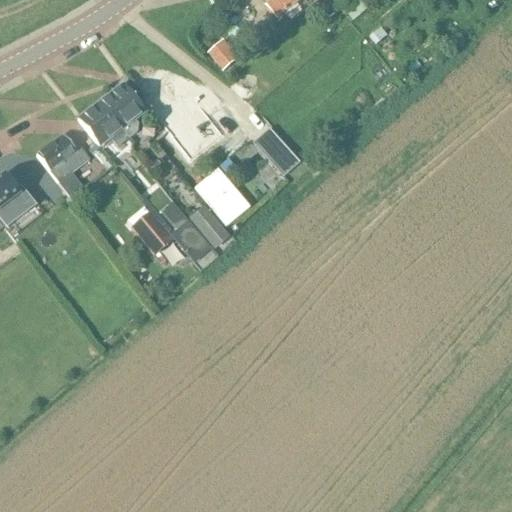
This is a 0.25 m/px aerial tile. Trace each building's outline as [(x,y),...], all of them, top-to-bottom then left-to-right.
[(260,0),(278,20),(299,2),(296,0),(260,0)] [(302,0),(310,9),(321,0),(302,0)] [(333,0),(353,23),(367,11),(358,0),(333,0)] [(245,38),(256,51),(272,38),(261,25),(245,38)] [(381,30),(369,40),(376,47),(387,38),(381,30)] [(223,57),(216,63),(224,72),(231,66),(223,57)] [(416,62),(406,69),(412,76),(421,69),(416,62)] [(176,139),(189,157),(201,148),(214,139),(171,82),(169,84),(147,101),(175,139),(176,139)] [(99,105),(95,109),(105,123),(111,118),(122,133),(129,141),(129,142),(136,136),(138,128),(135,123),(137,121),(143,117),(121,89),(99,105)] [(219,100),(202,113),(217,132),(234,119),(219,100)] [(82,119),(78,122),(81,126),(99,150),(110,142),(117,150),(123,146),(129,141),(122,133),(111,118),(105,123),(95,109),(82,119)] [(268,133),(253,147),(283,181),(298,167),(268,133)] [(75,154),(65,140),(63,138),(36,158),(58,186),(89,163),(79,151),(75,154)] [(3,180),(0,182),(0,225),(5,233),(36,209),(20,189),(14,194),(5,182),(3,180)] [(173,205),(161,214),(176,233),(188,223),(173,205)] [(203,210),(188,222),(213,253),(228,242),(203,210)] [(126,224),(131,230),(129,231),(154,261),(173,243),(150,214),(149,215),(145,211),(126,224)] [(176,233),(170,238),(193,267),(211,252),(188,223),(176,233)]
